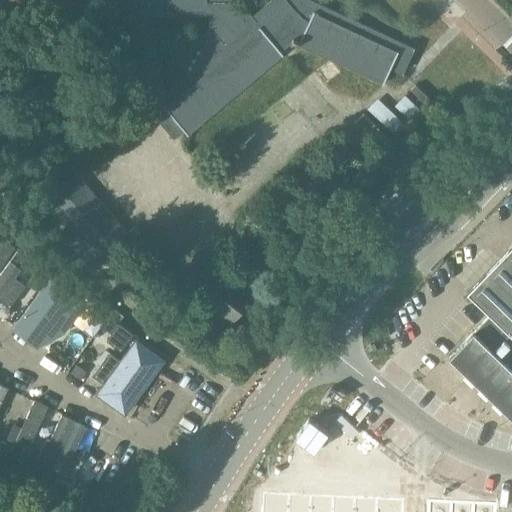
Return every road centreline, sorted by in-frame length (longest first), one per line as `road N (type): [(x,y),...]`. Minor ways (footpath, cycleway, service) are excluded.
road 1 (unclassified): [(317,342),(511,132)]
road 2 (unclassified): [(511,464),(431,431),(317,342)]
road 3 (unclassified): [(219,476),(317,342)]
road 4 (residential): [(85,408),(219,476)]
